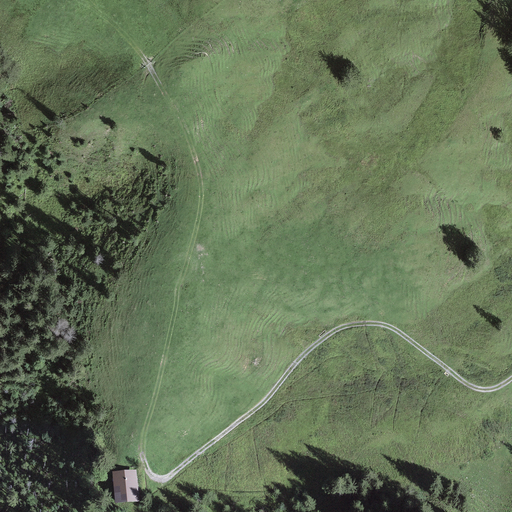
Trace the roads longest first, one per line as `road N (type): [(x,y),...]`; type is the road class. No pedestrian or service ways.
road 1 (track): [(142,452),(201,194),(185,132),(151,67),(84,0)]
road 2 (track): [(142,452),(150,474),(164,477),(258,407),(311,347),(349,324),(386,325),(480,388),(511,377)]
